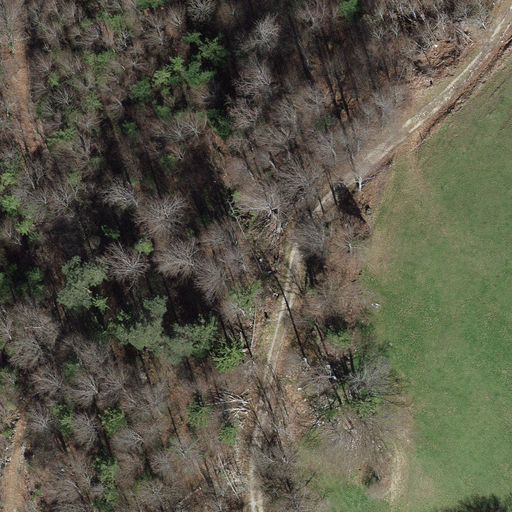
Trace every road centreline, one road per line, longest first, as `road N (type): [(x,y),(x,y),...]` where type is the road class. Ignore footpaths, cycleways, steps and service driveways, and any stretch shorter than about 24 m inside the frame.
road 1 (track): [(262,479),(259,399),(295,286),(392,140),(469,71),(509,20)]
road 2 (track): [(18,511),(47,343),(73,256),(23,0)]
